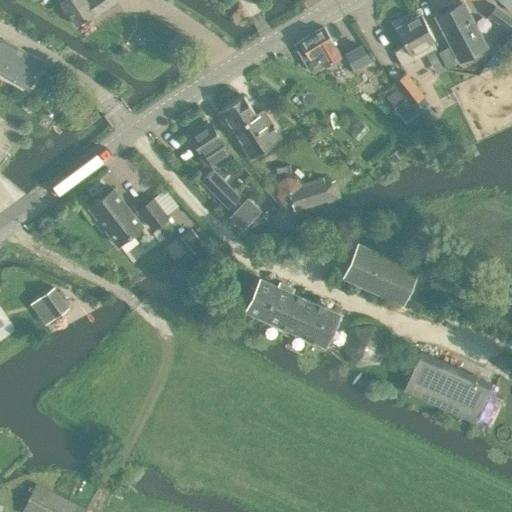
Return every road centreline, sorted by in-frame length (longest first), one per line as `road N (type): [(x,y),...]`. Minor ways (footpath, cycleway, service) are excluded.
road 1 (tertiary): [(0,228),(212,77),(343,0)]
road 2 (track): [(95,511),(165,367),(167,337),(114,287),(3,225)]
